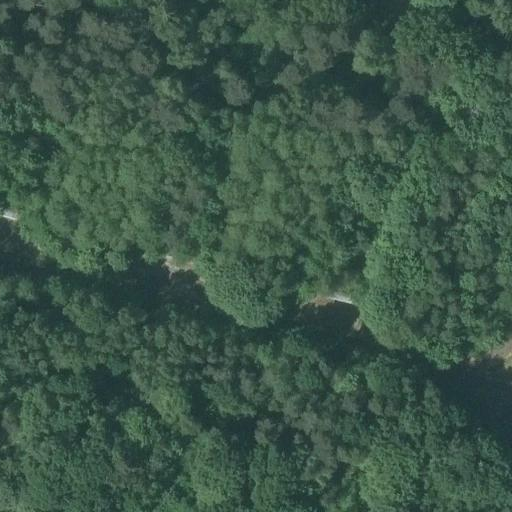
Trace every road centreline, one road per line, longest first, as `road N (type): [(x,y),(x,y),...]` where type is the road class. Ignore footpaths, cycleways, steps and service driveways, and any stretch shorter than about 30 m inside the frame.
road 1 (unclassified): [(0,275),(505,401)]
road 2 (unclassified): [(511,44),(366,0)]
